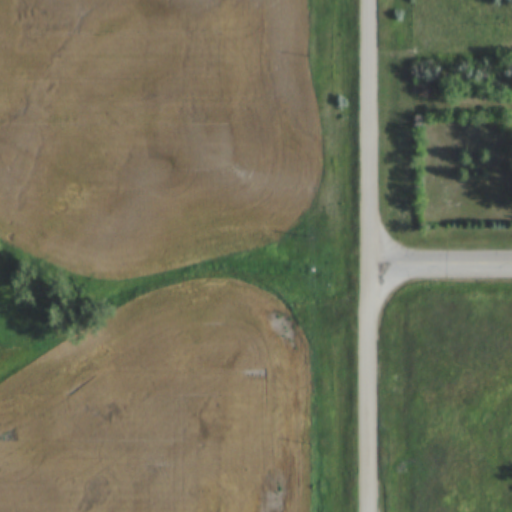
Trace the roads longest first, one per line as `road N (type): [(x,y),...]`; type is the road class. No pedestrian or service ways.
road 1 (tertiary): [(369,511),(369,0)]
road 2 (residential): [(511,265),(369,265)]
